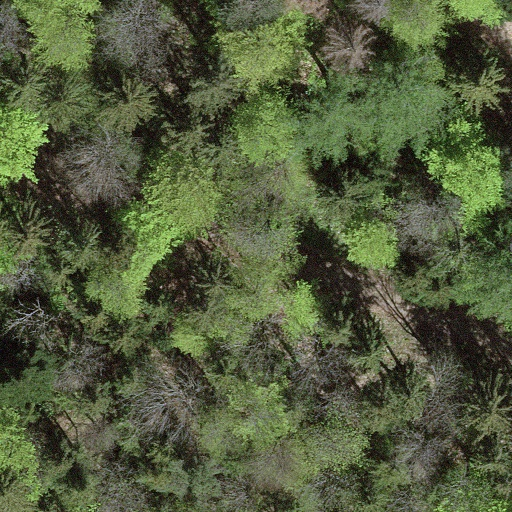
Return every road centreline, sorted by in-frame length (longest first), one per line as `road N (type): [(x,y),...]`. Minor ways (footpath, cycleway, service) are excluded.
road 1 (track): [(511,338),(0,161)]
road 2 (track): [(0,57),(82,183)]
road 3 (track): [(405,0),(511,84)]
